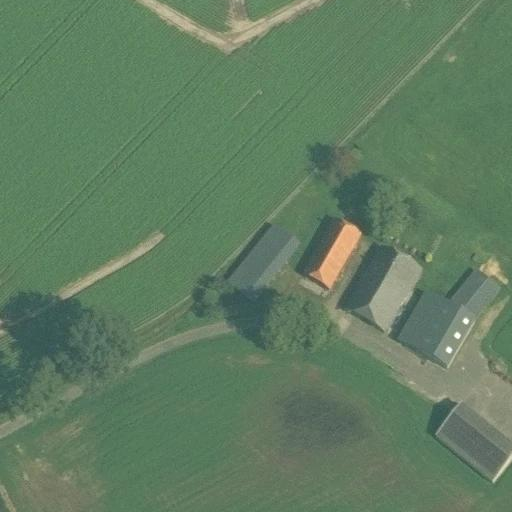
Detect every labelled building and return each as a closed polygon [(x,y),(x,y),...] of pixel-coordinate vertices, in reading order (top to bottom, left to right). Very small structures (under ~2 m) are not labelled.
[(329,292),(360,237),(334,222),(302,277),(329,292)] [(287,239),(274,228),(228,286),(254,306),(300,249),(287,239)] [(384,335),(421,272),(381,249),(344,312),(384,335)] [(426,296),(398,343),(447,372),(474,324),(498,294),(474,274),(447,308),(426,296)] [(511,307),(506,316),(503,332),(511,334),(511,333),(511,307)] [(511,448),(460,407),(435,438),(492,485),(511,459),(511,448)]
